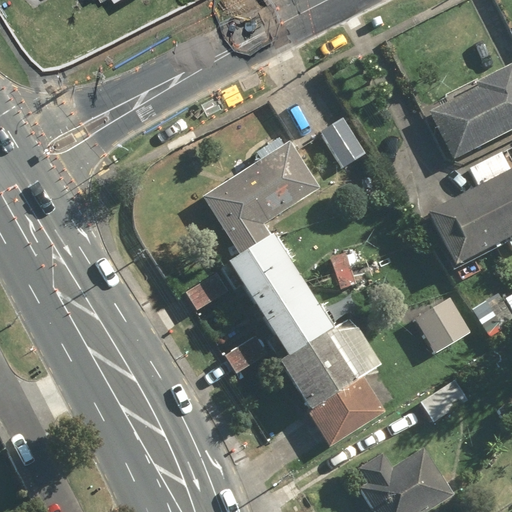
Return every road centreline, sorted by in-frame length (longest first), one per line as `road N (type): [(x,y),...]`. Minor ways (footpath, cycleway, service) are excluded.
road 1 (secondary): [(19,199),(51,242),(64,283),(164,457),(186,511)]
road 2 (tertiary): [(330,0),(131,103)]
road 3 (tertiary): [(131,103),(118,131),(19,199)]
road 4 (tertiary): [(0,147),(97,102),(131,103)]
